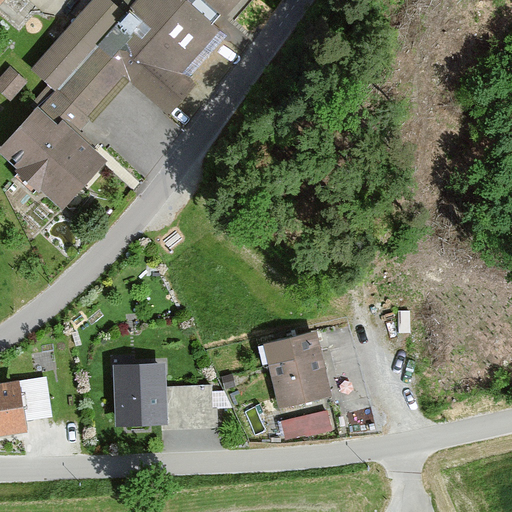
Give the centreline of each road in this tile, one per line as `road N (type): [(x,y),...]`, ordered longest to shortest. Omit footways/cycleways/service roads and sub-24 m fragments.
road 1 (unclassified): [(0,336),(150,205),(297,0)]
road 2 (unclassified): [(0,469),(317,457),(401,444)]
